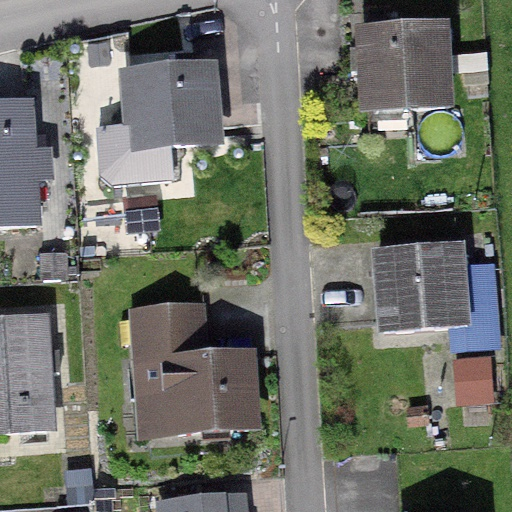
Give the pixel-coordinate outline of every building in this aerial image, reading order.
[(413,132),(412,117),(455,115),(453,76),(488,74),(487,55),(452,57),(450,25),(352,31),(353,48),(348,48),(350,81),(356,81),(359,121),(370,121),(371,135),(413,132)] [(482,43),(482,32),(469,33),(469,43),(482,43)] [(211,148),(211,141),(206,77),(192,78),(190,62),(174,63),(175,79),(125,83),(128,133),(93,135),(96,181),(108,191),(168,187),(165,151),(211,148)] [(0,232),(32,230),(24,111),(0,112),(0,232)] [(467,267),(466,248),(372,253),(377,340),(447,336),(448,358),(500,355),(494,266),(467,267)] [(139,416),(173,413),(175,439),(249,435),(245,362),(179,367),(178,347),(198,346),(195,313),(133,318),(139,416)] [(40,357),(38,329),(0,331),(0,439),(46,436),(42,381),(45,381),(43,357),(40,357)] [(452,361),(456,409),(495,406),(491,358),(452,361)]
